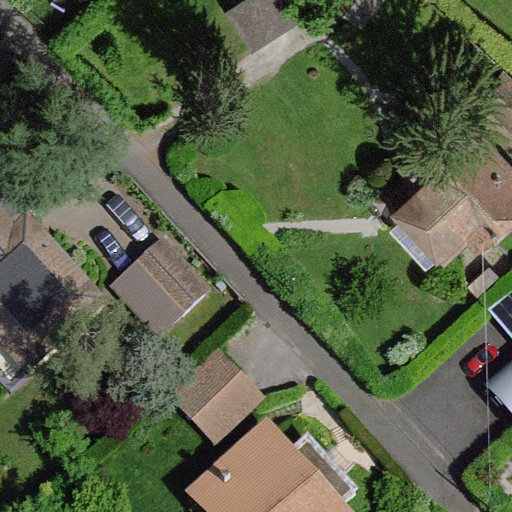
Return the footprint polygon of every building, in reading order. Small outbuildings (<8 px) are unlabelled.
[(299,0),(236,0),(235,1),(259,39),(306,10),(299,0)] [(511,156),(458,96),(377,168),(455,256),(511,205),(511,156)] [(0,348),(32,387),(120,315),(16,188),(0,200),(0,348)] [(171,236),(126,281),(163,317),(207,272),(171,236)] [(511,321),(511,300),(502,309),(511,321)] [(230,348),(180,394),(225,442),(274,395),(230,348)] [(511,374),(489,396),(511,420),(511,374)] [(345,511),(272,428),(191,499),(202,511),(345,511)]
